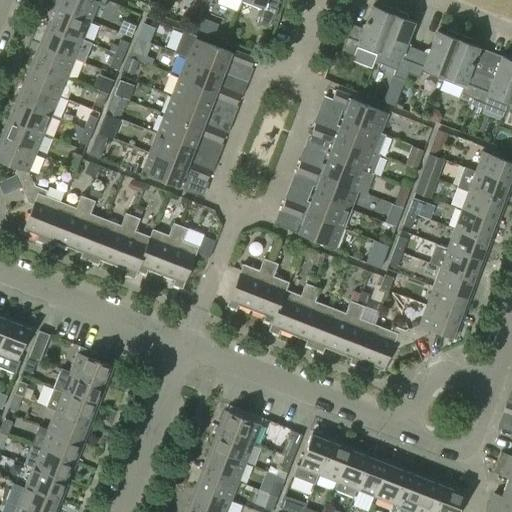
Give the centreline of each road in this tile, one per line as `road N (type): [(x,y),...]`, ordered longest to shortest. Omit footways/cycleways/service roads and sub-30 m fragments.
road 1 (residential): [(184,346),(400,427)]
road 2 (residential): [(0,281),(184,346)]
road 3 (residential): [(293,70),(271,68),(256,86),(221,182),(237,215)]
road 4 (residential): [(237,215),(261,212),(309,110),(308,85),(293,70)]
road 5 (residential): [(117,511),(184,346)]
road 6 (residential): [(184,346),(237,215)]
road 7 (residential): [(493,383),(460,370),(432,379),(400,427)]
